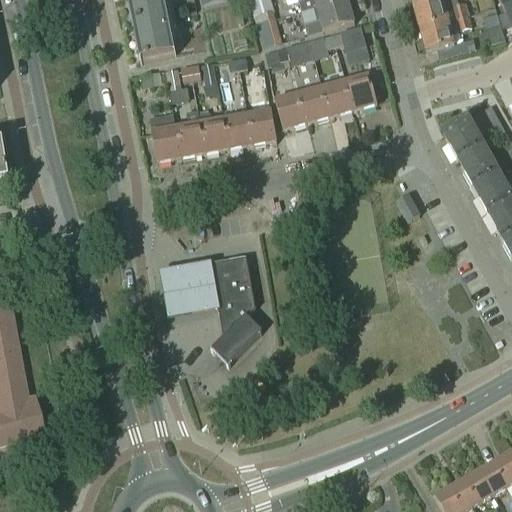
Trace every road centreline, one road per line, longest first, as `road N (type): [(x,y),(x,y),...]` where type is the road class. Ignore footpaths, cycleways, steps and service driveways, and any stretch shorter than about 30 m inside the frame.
road 1 (tertiary): [(177,481),(129,300),(73,0)]
road 2 (tertiary): [(69,224),(144,485)]
road 3 (residential): [(420,153),(173,195)]
road 4 (tertiary): [(18,0),(69,224)]
road 5 (residential): [(511,313),(420,153)]
road 6 (tertiary): [(352,466),(511,379)]
road 7 (tertiary): [(352,466),(301,472),(209,503)]
